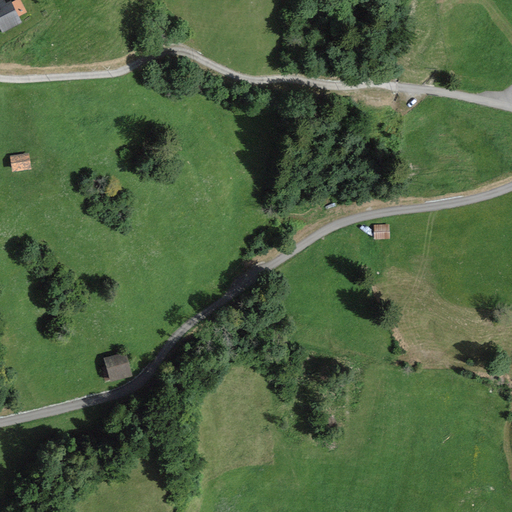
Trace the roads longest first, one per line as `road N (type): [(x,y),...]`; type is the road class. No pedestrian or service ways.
road 1 (unclassified): [(0,423),(137,385),(190,326),(336,225),(511,185)]
road 2 (unclassified): [(511,108),(411,89),(248,80),(172,50),(105,74),(0,77)]
